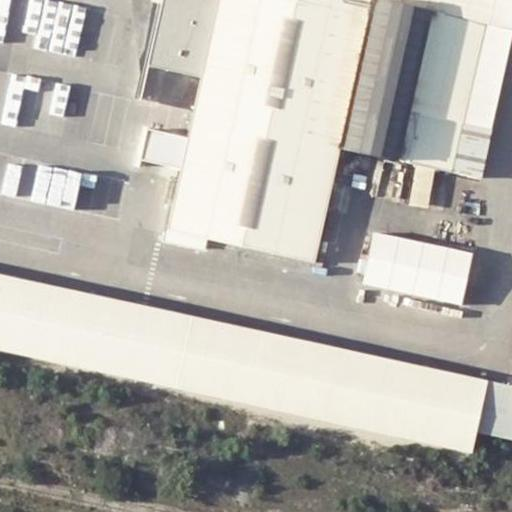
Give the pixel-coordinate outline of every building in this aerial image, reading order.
[(211,0),(161,229),(309,262),(334,147),(411,163),(431,167),(483,179),(511,41),(511,25),(401,0),(211,0)] [(431,167),(411,163),(403,204),(423,206),(431,167)] [(125,201),(129,184),(66,171),(60,203),(85,209),(87,202),(96,204),(98,195),(125,201)] [(474,251),(376,228),(363,282),(462,305),(474,251)] [(481,379),(0,273),(0,349),(466,451),(470,431),(481,379)] [(511,384),(506,383),(481,379),(470,431),(511,439),(511,384)]
